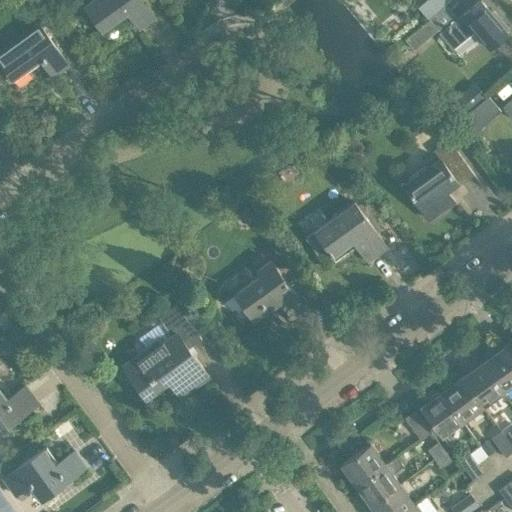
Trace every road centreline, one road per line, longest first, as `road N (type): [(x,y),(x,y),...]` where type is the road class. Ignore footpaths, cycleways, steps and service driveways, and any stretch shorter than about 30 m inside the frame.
road 1 (tertiary): [(171,501),(511,257)]
road 2 (residential): [(54,171),(266,102),(275,89),(273,55),(247,31)]
road 3 (residential): [(171,501),(0,267)]
road 4 (residential): [(247,31),(203,48),(54,171)]
